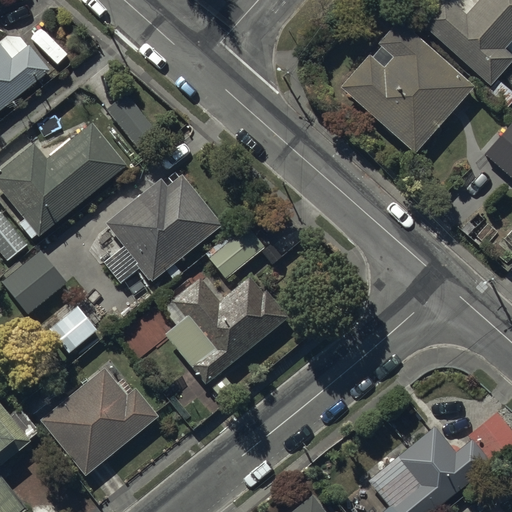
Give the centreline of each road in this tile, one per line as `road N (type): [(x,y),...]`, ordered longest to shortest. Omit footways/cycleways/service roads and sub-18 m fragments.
road 1 (residential): [(451,288),(175,511)]
road 2 (residential): [(201,58),(451,288)]
